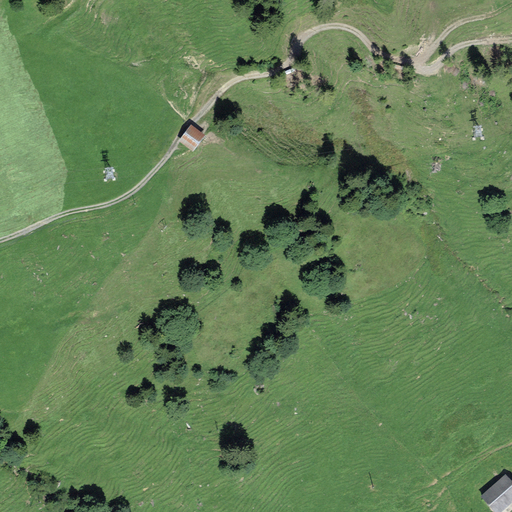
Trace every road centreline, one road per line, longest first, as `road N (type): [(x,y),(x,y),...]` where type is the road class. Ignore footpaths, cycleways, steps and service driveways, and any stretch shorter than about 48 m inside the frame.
road 1 (track): [(405,56),(345,27),(307,32),(274,70),(221,90),(131,192),(0,240)]
road 2 (track): [(511,3),(456,24),(435,45),(405,56)]
